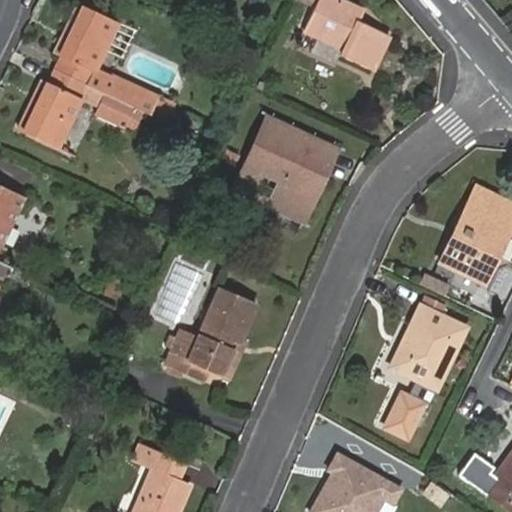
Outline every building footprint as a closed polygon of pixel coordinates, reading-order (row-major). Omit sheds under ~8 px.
[(340,0),(317,0),(306,28),(343,48),(341,54),(372,69),(388,34),(358,19),(362,10),(340,0)] [(61,57),(56,69),(85,82),(104,90),(143,108),(151,112),(157,100),(158,97),(96,69),(106,47),(117,22),(77,5),(55,54),(61,57)] [(123,55),(134,30),(117,22),(106,47),(123,55)] [(85,82),(56,69),(49,82),(42,80),(18,130),(58,148),(81,99),(96,106),(104,90),(85,82)] [(104,90),(96,106),(95,111),(133,129),(143,108),(104,90)] [(151,112),(168,120),(174,107),(157,100),(151,112)] [(252,147),(236,184),(253,191),(263,171),(280,180),(271,201),(306,216),(319,186),(317,184),(332,147),(270,119),(256,148),(252,147)] [(271,201),(280,180),(263,171),(253,191),(271,201)] [(0,259),(11,264),(15,266),(21,269),(28,255),(21,252),(2,243),(12,220),(24,195),(0,183),(0,259)] [(511,203),(477,187),(470,202),(476,205),(461,234),(459,238),(453,235),(442,260),(485,282),(511,227),(511,203)] [(476,205),(470,202),(455,231),(461,234),(476,205)] [(32,229),(12,220),(2,243),(21,252),(32,229)] [(11,264),(0,259),(0,277),(4,279),(11,264)] [(452,286),(427,274),(422,284),(447,296),(452,286)] [(124,279),(109,279),(109,294),(124,294),(124,279)] [(239,342),(241,338),(257,303),(221,286),(199,336),(182,328),(167,365),(202,381),(208,369),(222,375),(234,348),(229,345),(232,340),(239,342)] [(419,305),(441,315),(446,301),(425,292),(419,305)] [(416,378),(435,387),(465,326),(441,315),(419,305),(391,367),(416,378)] [(132,329),(117,322),(110,337),(125,344),(132,329)] [(247,341),(241,338),(239,342),(232,340),(229,345),(234,348),(222,375),(231,379),(247,341)] [(426,405),(435,387),(416,378),(407,396),(421,403),(426,405)] [(405,436),(421,403),(407,396),(400,393),(384,427),(405,436)] [(185,460),(153,446),(146,464),(153,467),(134,511),(176,511),(189,481),(179,476),(185,460)] [(499,472),(502,469),(478,451),(463,473),(492,495),(505,476),(499,472)] [(402,488),(339,453),(330,470),(334,472),(342,476),(337,485),(330,480),(311,511),(375,511),(384,496),(395,502),(402,488)] [(511,454),(502,469),(499,472),(505,476),(492,495),(511,509),(511,454)] [(334,472),(330,480),(337,485),(342,476),(334,472)]
